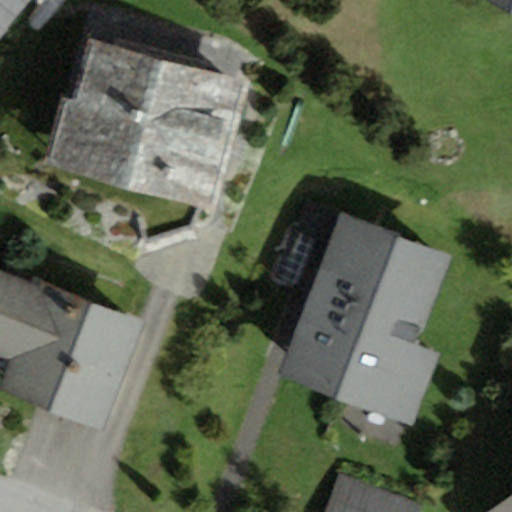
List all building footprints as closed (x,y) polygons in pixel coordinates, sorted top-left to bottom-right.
[(0,0),(0,33),(26,0),(0,0)] [(511,0),(483,0),(511,14),(511,0)] [(47,165),(214,210),(232,146),(250,80),(91,37),(72,103),(65,101),(47,165)] [(450,258),(341,217),(281,377),(411,426),(438,354),(416,346),(450,258)] [(0,359),(3,360),(13,364),(3,390),(102,429),(144,323),(45,284),(35,280),(32,287),(0,273),(0,359)] [(416,511),(419,506),(339,476),(325,511),(416,511)] [(511,511),(511,493),(484,511),(511,511)]
